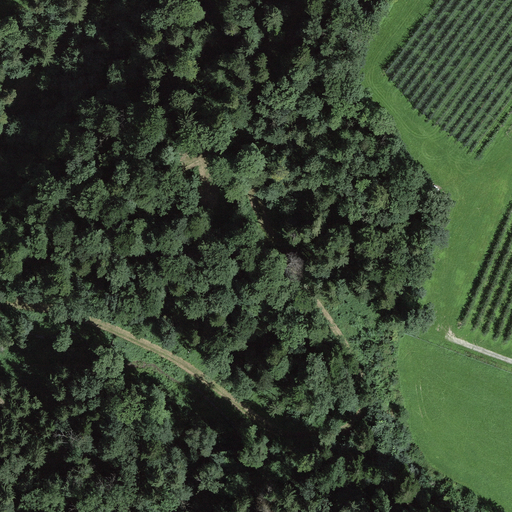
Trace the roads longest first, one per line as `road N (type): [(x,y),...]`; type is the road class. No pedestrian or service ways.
road 1 (track): [(0,129),(88,0)]
road 2 (track): [(0,375),(102,477)]
